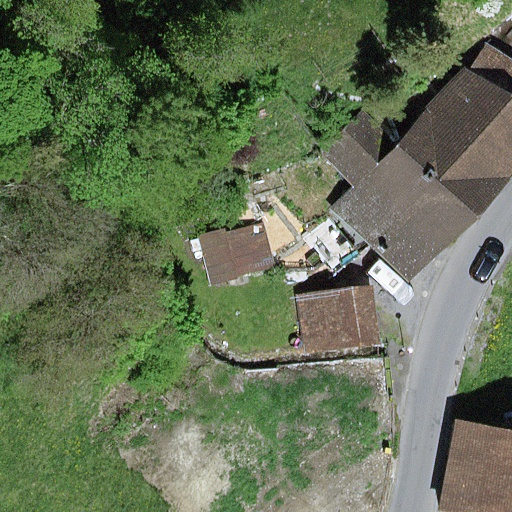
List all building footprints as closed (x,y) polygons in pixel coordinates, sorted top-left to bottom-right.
[(429,109),(401,143),(478,216),(511,174),(511,61),(485,45),(469,72),(465,69),(425,107),(429,109)] [(478,216),(401,143),(366,107),(318,152),(355,189),(330,209),(409,282),(478,216)] [(221,229),(196,236),(210,284),(274,267),(262,225),(223,235),(221,229)] [(329,225),(306,244),(333,274),(355,255),(329,225)] [(365,290),(299,296),(305,352),(372,343),(365,290)] [(301,511),(303,488),(388,479),(378,360),(246,375),(242,459),(228,458),(225,507),(214,506),(214,511),(301,511)] [(511,511),(511,431),(455,422),(441,507),(468,511),(511,511)]
